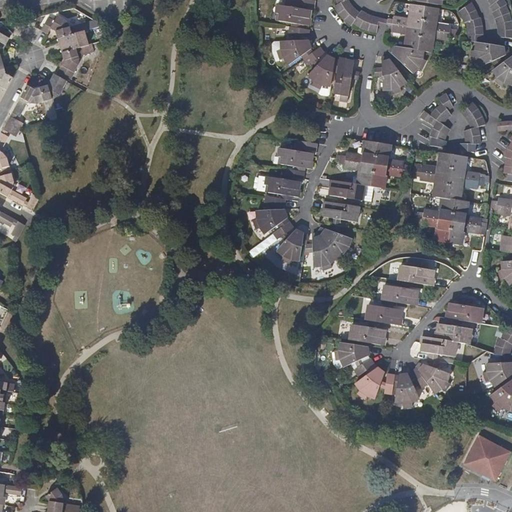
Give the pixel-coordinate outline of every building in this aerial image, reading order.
[(291,27),(302,29),(303,25),(309,25),(310,18),(308,18),(309,10),(301,9),(302,5),(314,7),(314,6),(314,0),(294,0),(294,8),(277,5),(276,13),(277,13),(276,20),(292,22),(291,27)] [(334,6),(339,13),(350,5),(347,0),(345,0),(338,4),(334,6)] [(506,4),(502,0),(497,0),(492,5),(490,6),(494,12),(505,5),(506,4)] [(462,16),(474,9),(470,3),(459,11),(462,16)] [(350,5),(339,13),(345,19),(355,9),(350,5)] [(421,29),(425,7),(414,5),(413,12),(411,12),(409,19),(393,17),(393,20),(388,19),(387,23),(421,29)] [(505,5),(494,12),(492,12),(495,18),(508,13),(505,5)] [(421,29),(455,34),(456,30),(451,29),(451,26),(436,24),(437,16),(434,16),(436,8),(425,7),(421,29)] [(360,13),(355,9),(345,19),(351,25),(353,22),(360,13)] [(474,9),(462,16),(464,22),(466,22),(478,18),(474,9)] [(360,13),(353,22),(360,26),(367,14),(361,11),(360,13)] [(508,13),(495,18),(497,24),(510,21),(508,13)] [(373,17),(367,14),(360,26),(368,30),(373,17)] [(56,31),(59,39),(86,31),(89,30),(87,22),(71,27),(70,24),(69,23),(66,20),(64,19),(58,16),(55,21),(49,17),(42,30),(48,34),(52,28),(56,31)] [(379,18),(373,17),(368,30),(376,32),(379,18)] [(479,18),(478,18),(466,22),(467,28),(481,25),(479,18)] [(510,21),(497,24),(498,30),(511,30),(510,21)] [(418,50),(421,29),(387,23),(386,27),(391,28),(391,32),(407,35),(406,42),(408,43),(407,48),(418,50)] [(482,34),(481,25),(467,28),(468,34),(482,34)] [(302,29),(291,27),(290,27),(289,34),(295,35),(295,41),(274,42),(271,46),(272,52),(275,61),(284,58),(289,65),(302,55),(304,59),(313,52),(309,47),(307,40),(299,40),(299,35),(308,37),(309,30),(302,29)] [(455,34),(421,29),(418,50),(423,51),(428,52),(429,46),(432,46),(433,39),(449,42),(449,38),(454,39),(455,34)] [(511,34),(511,30),(498,30),(498,37),(511,38),(511,34)] [(63,53),(90,45),(86,31),(59,39),(63,53)] [(0,53),(1,54),(0,52),(0,42),(1,41),(6,44),(10,38),(0,32),(0,53)] [(482,34),(468,34),(467,41),(476,42),(482,43),(482,34)] [(507,48),(482,43),(476,42),(475,51),(471,52),(472,61),(476,60),(480,67),(492,61),(496,68),(502,63),(499,58),(510,53),(508,53),(507,48)] [(93,44),(90,45),(63,53),(64,58),(65,60),(59,72),(71,78),(79,65),(79,60),(78,56),(95,51),(93,44)] [(423,51),(418,50),(407,48),(392,46),(389,51),(397,59),(392,63),(396,69),(397,68),(402,64),(412,73),(418,67),(422,69),(426,61),(422,59),(423,51)] [(318,48),(313,52),(304,59),(309,64),(313,61),(317,65),(309,75),(314,80),(312,84),(320,89),(323,84),(330,85),(333,70),(337,71),(338,69),(339,61),(334,60),(326,56),(320,61),(317,59),(324,53),(324,52),(320,47),(318,48)] [(511,55),(502,63),(496,68),(492,70),(497,77),(494,81),(501,86),(505,83),(511,86),(511,85),(511,55)] [(406,81),(397,68),(396,69),(392,63),(388,56),(387,57),(381,58),(382,68),(375,69),(374,76),(375,76),(382,76),(383,90),(391,90),(392,94),(401,91),(399,86),(406,81)] [(339,58),(339,61),(338,69),(337,71),(334,89),(341,90),(341,94),(348,95),(351,78),(358,79),(359,72),(352,71),(353,62),(347,61),(346,59),(339,58)] [(6,73),(5,68),(0,69),(0,101),(13,77),(6,73)] [(49,85),(41,87),(45,101),(49,118),(57,115),(52,99),(56,98),(60,94),(68,81),(55,74),(49,85)] [(45,101),(41,87),(35,89),(27,85),(12,112),(20,116),(28,101),(32,103),(35,103),(39,103),(45,101)] [(442,103),(447,110),(453,107),(446,94),(439,98),(442,103)] [(447,110),(442,103),(436,109),(445,119),(451,115),(447,110)] [(462,113),(466,117),(477,109),(472,103),(462,113)] [(431,116),(437,121),(442,124),(445,119),(436,109),(430,115),(431,116)] [(477,109),(466,117),(468,122),(482,116),(477,109)] [(431,116),(430,115),(425,112),(421,118),(426,122),(431,116)] [(11,116),(7,122),(20,130),(24,123),(11,116)] [(468,122),(471,129),(478,127),(485,125),(482,116),(468,122)] [(442,124),(437,121),(433,128),(446,135),(449,129),(442,124)] [(17,136),(20,130),(7,122),(3,129),(17,136)] [(511,129),(511,122),(497,123),(497,130),(511,129)] [(479,136),(478,127),(471,129),(464,131),(465,137),(479,136)] [(446,135),(433,128),(430,136),(432,137),(443,141),(446,135)] [(9,137),(1,132),(0,134),(0,168),(1,169),(10,166),(7,158),(5,155),(4,153),(1,152),(9,137)] [(465,137),(466,144),(475,144),(480,144),(479,136),(465,137)] [(443,141),(432,137),(430,145),(444,148),(445,141),(443,141)] [(294,166),(294,170),(304,172),(305,168),(312,169),(313,162),(311,162),(312,154),(304,152),(304,149),(316,151),(317,143),(314,143),(298,140),(296,151),(280,149),(278,156),(280,156),(279,163),(294,166)] [(374,165),(377,143),(367,141),(366,148),(363,148),(362,156),(346,153),(345,156),(340,155),(340,159),(374,165)] [(388,144),(377,143),(374,165),(408,170),(409,166),(403,165),(403,162),(389,160),(390,152),(387,152),(388,144)] [(474,152),(475,144),(466,144),(461,144),(460,150),(474,152)] [(449,177),(453,155),(443,154),(442,161),(439,160),(438,167),(421,165),(421,168),(416,167),(415,171),(449,177)] [(453,155),(449,177),(483,182),(484,178),(479,177),(479,174),(464,172),(465,164),(462,164),(463,157),(453,155)] [(374,165),(340,159),(339,164),(344,165),(343,168),(360,170),(358,178),(361,178),(360,185),(361,185),(370,187),(374,165)] [(407,174),(408,170),(374,165),(370,187),(381,189),(382,182),(385,182),(386,174),(401,177),(402,174),(407,174)] [(304,172),(294,170),(285,169),(284,179),(267,177),(267,178),(266,185),(267,185),(266,192),(281,194),(281,198),(285,199),(291,200),(292,196),(299,197),(300,190),(298,189),(300,182),(291,181),(291,177),(303,179),(304,172)] [(436,197),(445,198),(446,198),(449,177),(415,171),(414,175),(419,176),(419,180),(435,183),(434,190),(437,190),(436,197)] [(14,180),(12,173),(3,176),(0,176),(0,192),(23,205),(27,198),(12,190),(14,186),(14,180)] [(267,178),(259,177),(257,191),(266,192),(267,185),(266,185),(267,178)] [(483,186),(483,182),(449,177),(446,198),(455,200),(457,200),(457,194),(460,194),(461,187),(477,189),(477,185),(483,186)] [(360,192),(361,185),(360,185),(331,180),(330,187),(331,188),(330,195),(338,197),(337,203),(345,205),(346,198),(362,201),(363,193),(360,192)] [(40,198),(34,194),(27,207),(34,211),(40,198)] [(285,199),(281,198),(266,196),(265,204),(271,204),(271,210),(257,211),(257,219),(253,220),(256,229),(261,227),(265,234),(278,225),(281,228),(289,222),(287,219),(284,210),(275,210),(275,205),(284,206),(285,199)] [(455,200),(446,198),(445,198),(444,205),(441,205),(440,212),(423,210),(423,213),(418,212),(418,216),(452,222),(455,200)] [(492,201),(491,205),(511,208),(511,200),(498,198),(497,201),(494,201),(492,201)] [(457,200),(455,200),(452,222),(485,227),(486,223),(481,222),(481,219),(467,217),(468,209),(465,209),(466,201),(457,200)] [(331,225),(332,225),(338,226),(340,219),(356,222),(357,214),(354,213),(355,206),(345,205),(337,203),(325,201),(323,209),(325,209),(323,216),(332,218),(331,225)] [(511,230),(511,208),(491,205),(491,209),(493,209),(496,210),(495,213),(511,216),(510,223),(511,223),(511,225),(511,230)] [(0,219),(12,226),(16,219),(0,210),(0,219)] [(448,243),(452,222),(418,216),(417,220),(421,221),(421,224),(437,227),(436,235),(439,236),(438,242),(448,243)] [(25,225),(19,221),(12,234),(18,238),(25,225)] [(302,245),(306,245),(308,235),(302,234),(296,230),(289,236),(286,233),(293,228),(292,226),(289,222),(281,228),(274,233),(278,239),(282,236),(286,240),(278,249),(284,255),(281,259),(290,263),(292,259),(299,260),(302,245)] [(484,231),(485,227),(452,222),(448,243),(459,245),(460,239),(463,240),(464,232),(479,234),(480,231),(484,231)] [(321,228),(318,233),(336,258),(342,253),(346,256),(351,249),(348,246),(350,239),(337,234),(340,226),(338,226),(332,225),(330,232),(321,228)] [(336,258),(318,233),(312,234),(312,244),(306,245),(305,252),(313,252),(313,266),(321,266),(322,270),(331,267),(330,263),(336,258)] [(511,237),(503,236),(502,244),(506,245),(505,252),(511,252),(511,237)] [(258,245),(266,257),(277,250),(269,238),(258,245)] [(511,260),(502,262),(503,269),(498,271),(501,280),(505,278),(510,285),(511,283),(511,260)] [(402,281),(409,282),(432,286),(433,279),(432,278),(433,271),(424,270),(425,262),(418,261),(417,269),(401,266),(400,274),(403,274),(402,281)] [(387,294),(386,301),(393,302),(416,306),(417,298),(416,298),(417,291),(408,289),(409,282),(402,281),(401,288),(384,285),(383,293),(387,294)] [(446,318),(448,319),(456,320),(477,323),(478,317),(481,317),(482,309),(466,306),(466,300),(460,298),(459,305),(450,304),(449,312),(447,312),(446,318)] [(392,309),(393,302),(386,301),(385,308),(368,305),(367,313),(370,314),(369,320),(377,322),(400,325),(401,318),(400,318),(401,310),(392,309)] [(434,338),(452,342),(465,344),(466,337),(470,337),(471,330),(454,327),(456,320),(448,319),(447,326),(439,325),(437,332),(436,332),(434,338)] [(357,341),(368,343),(384,345),(385,338),(383,338),(384,330),(376,329),(377,322),(369,320),(368,327),(352,325),(351,333),(354,333),(353,340),(357,341)] [(511,336),(505,331),(501,338),(511,344),(511,336)] [(451,349),(452,342),(434,338),(422,336),(421,344),(422,344),(421,352),(430,353),(429,361),(430,361),(436,361),(437,355),(454,357),(455,349),(451,349)] [(510,350),(511,344),(501,338),(499,338),(496,346),(510,350)] [(365,371),(374,365),(370,359),(362,365),(360,360),(368,357),(367,346),(368,343),(357,341),(356,345),(341,343),(340,351),(335,352),(335,354),(331,355),(333,365),(337,370),(356,362),(358,364),(359,367),(355,370),(358,376),(365,371)] [(508,356),(510,350),(496,346),(494,354),(501,355),(508,356)] [(511,362),(508,363),(508,356),(501,355),(501,363),(487,363),(487,371),(483,373),(486,382),(490,380),(495,387),(500,383),(509,377),(511,374),(511,362)] [(0,390),(7,391),(14,392),(16,384),(0,381),(0,360),(2,359),(0,356),(0,390)] [(416,368),(427,384),(434,393),(440,389),(444,392),(449,385),(445,382),(448,375),(436,370),(438,362),(436,361),(430,361),(428,367),(419,364),(416,368)] [(391,394),(393,386),(394,376),(387,374),(385,383),(381,381),(383,374),(376,369),(374,365),(365,371),(368,375),(355,384),(360,390),(357,394),(364,400),(368,396),(375,399),(379,386),(385,388),(384,393),(391,394)] [(421,389),(427,384),(416,368),(410,372),(409,373),(415,381),(411,383),(407,375),(399,376),(394,376),(393,386),(396,386),(394,402),(402,403),(403,408),(412,407),(411,402),(418,399),(413,387),(418,384),(421,389)] [(511,380),(509,377),(500,383),(503,387),(490,396),(495,403),(492,406),(499,411),(502,408),(509,410),(511,403),(511,380)] [(510,453),(479,436),(464,465),(495,481),(510,453)] [(14,486),(0,484),(0,504),(3,505),(5,493),(21,496),(23,488),(14,486)] [(50,502),(49,509),(65,511),(80,511),(81,506),(64,503),(65,500),(64,496),(58,488),(47,497),(49,500),(50,502)]
